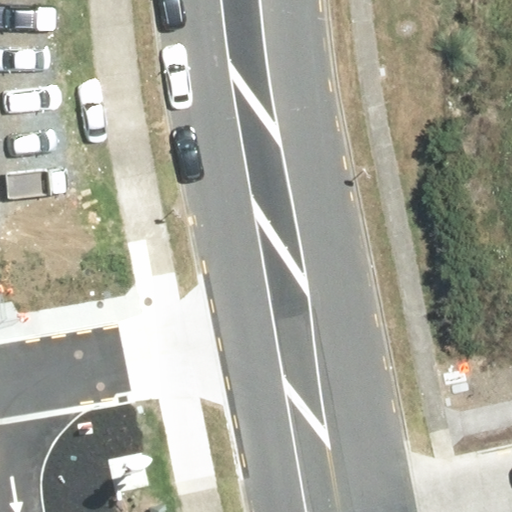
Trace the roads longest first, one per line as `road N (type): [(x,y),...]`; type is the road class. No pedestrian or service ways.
road 1 (tertiary): [(296,0),(325,227),(383,511)]
road 2 (tertiary): [(279,511),(207,131),(194,0)]
